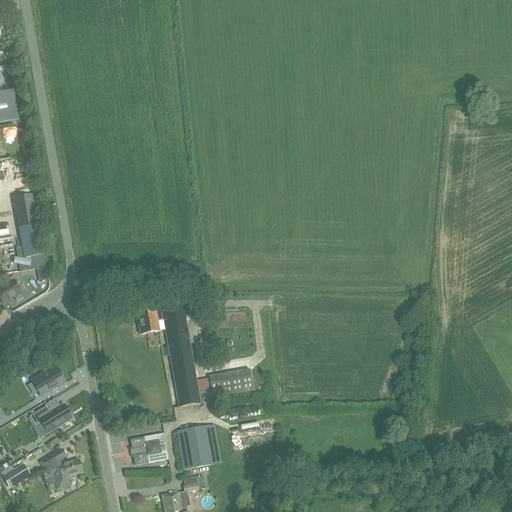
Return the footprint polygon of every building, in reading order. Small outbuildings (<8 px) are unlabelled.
[(0,124),(13,122),(19,121),(14,91),(0,93),(0,124)] [(0,161),(26,157),(20,124),(14,125),(13,122),(0,124),(0,161)] [(39,284),(47,279),(32,195),(14,198),(23,248),(16,249),(21,273),(37,270),(39,284)] [(14,281),(11,283),(6,274),(9,274),(9,273),(0,274),(0,289),(0,298),(4,304),(22,293),(14,281)] [(184,309),(162,313),(163,321),(179,408),(201,404),(184,309)] [(156,312),(137,316),(140,335),(160,332),(158,322),(163,321),(162,313),(157,314),(156,312)] [(56,367),(32,382),(41,397),(65,382),(56,367)] [(213,398),(254,391),(250,370),(209,377),(213,398)] [(46,407),(30,417),(30,418),(36,427),(42,423),(48,433),(72,419),(67,412),(68,412),(65,409),(63,405),(60,407),(50,413),(46,407)] [(184,471),(221,464),(215,425),(177,432),(184,471)] [(130,440),(135,466),(168,460),(164,435),(130,440)] [(27,449),(30,454),(39,449),(36,444),(27,449)] [(61,450),(41,463),(48,474),(52,473),(55,481),(56,481),(58,490),(71,486),(69,480),(77,478),(76,475),(83,473),(79,460),(64,465),(63,459),(66,457),(61,450)] [(10,488),(29,476),(23,466),(3,478),(10,488)] [(206,489),(204,477),(196,478),(184,480),(185,486),(183,486),(184,494),(199,491),(199,490),(206,489)] [(187,511),(187,508),(181,509),(179,494),(162,497),(165,511),(187,511)]
